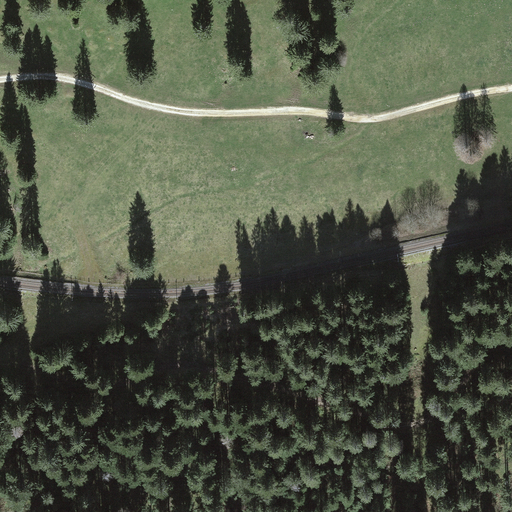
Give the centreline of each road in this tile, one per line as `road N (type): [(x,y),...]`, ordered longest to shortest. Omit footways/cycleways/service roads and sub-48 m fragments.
road 1 (track): [(511,326),(478,357),(447,404),(416,421),(340,407),(218,366),(158,365),(90,388),(23,364)]
road 2 (track): [(0,81),(81,82),(168,112),(365,123),(511,91)]
